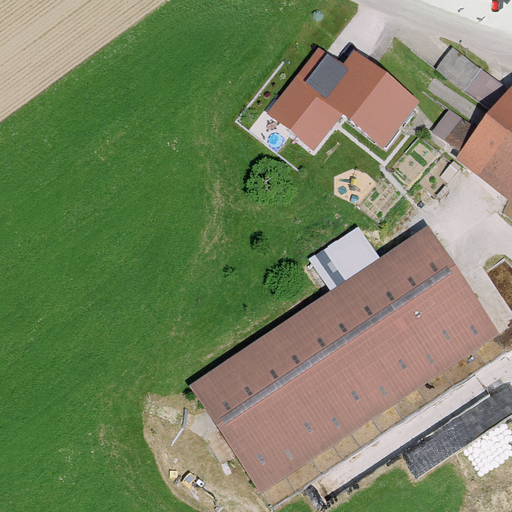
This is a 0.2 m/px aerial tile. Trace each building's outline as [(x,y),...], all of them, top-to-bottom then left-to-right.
[(511,0),(496,0),(508,9),(511,2),(511,0)] [(454,44),(436,67),(462,87),(452,100),(454,102),(432,133),(456,151),(506,84),(454,44)] [(350,67),(322,46),(273,111),(318,145),(346,108),(396,145),(427,105),(364,58),(350,67)] [(511,98),(464,165),(511,199),(511,98)] [(428,237),(196,390),(262,490),(494,336),(428,237)] [(437,426),(446,442),(511,406),(502,390),(437,426)]
